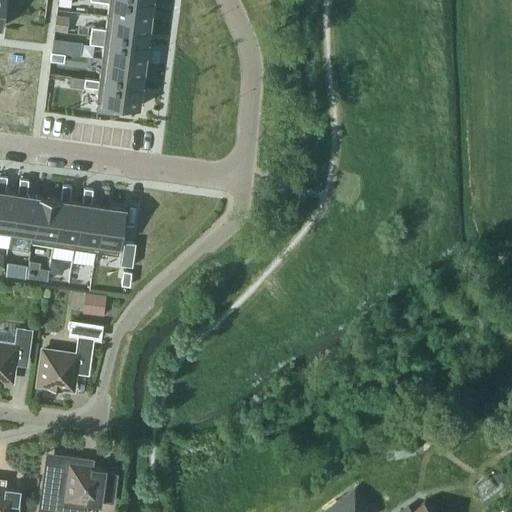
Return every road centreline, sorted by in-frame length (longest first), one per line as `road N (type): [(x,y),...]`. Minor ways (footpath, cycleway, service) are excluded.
road 1 (residential): [(34,419),(82,424),(95,415),(128,315),(237,215),(240,173)]
road 2 (residential): [(240,173),(0,150)]
road 3 (residential): [(240,173),(250,62),(226,0)]
